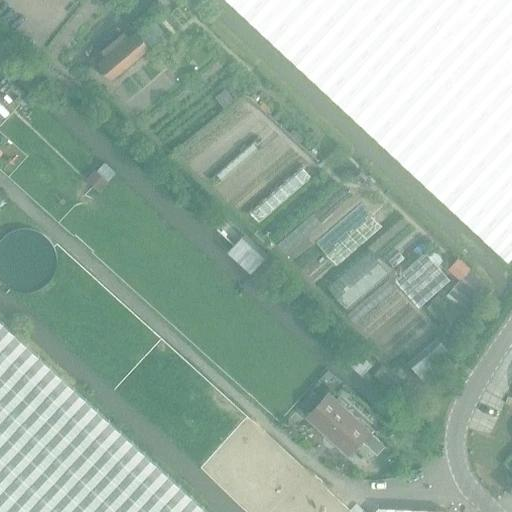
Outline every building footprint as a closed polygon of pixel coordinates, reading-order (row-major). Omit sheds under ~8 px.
[(511,0),(224,0),(362,129),(509,263),(511,259),(511,0)] [(136,32),(97,64),(111,81),(150,48),(136,32)] [(42,62),(37,67),(53,83),(60,75),(44,61),(42,62)] [(252,144),(216,175),(222,182),(258,151),(252,144)] [(258,223),(310,177),(301,167),(249,213),(258,223)] [(94,169),(85,179),(99,193),(108,183),(107,182),(96,171),(94,169)] [(336,267),(381,228),(361,204),(316,243),(336,267)] [(58,261),(57,255),(56,250),(53,245),(49,238),(43,234),(37,231),(30,229),(24,228),(17,230),(12,231),(7,234),(2,239),(0,240),(0,280),(3,284),(8,288),(14,291),(21,293),(27,293),(32,292),(38,291),(43,288),(48,284),(53,278),(55,273),(57,268),(58,261)] [(346,311),(388,275),(367,251),(325,287),(346,311)] [(434,251),(428,257),(426,254),(395,281),(418,308),(449,280),(437,266),(443,260),(434,251)] [(388,261),(393,267),(403,258),(398,252),(388,261)] [(459,281),(447,295),(463,310),(489,280),(471,266),(468,270),(454,259),(445,270),(459,281)] [(0,511),(206,511),(179,487),(0,322),(0,511)] [(437,337),(407,364),(424,382),(453,356),(437,337)] [(404,381),(385,366),(378,375),(397,390),(404,381)] [(312,391),(301,403),(309,411),(321,399),(312,391)] [(384,447),(368,431),(327,395),(307,418),(347,454),(358,442),(375,457),(384,447)]
